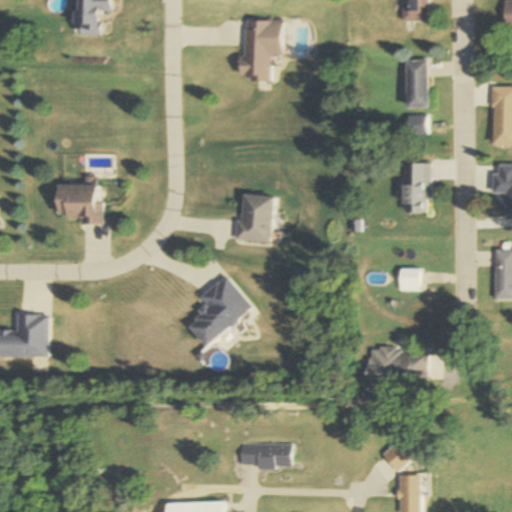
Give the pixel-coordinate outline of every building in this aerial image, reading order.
[(111,0),(81,0),(82,37),(102,37),(101,12),(112,12),(111,0)] [(511,1),(503,2),(504,32),(511,31),(511,1)] [(282,23),(242,23),(242,82),(271,82),(271,57),(282,57),(282,23)] [(428,62),(406,62),(406,110),(428,110),(428,62)] [(492,146),(511,146),(511,87),(492,88),(492,146)] [(430,165),(404,165),(404,213),(430,213),(430,165)] [(102,204),(96,204),(96,186),(57,186),(57,219),(81,219),(81,225),(101,226),(102,204)] [(270,244),(273,197),(240,195),(237,242),(270,244)] [(511,250),(495,250),(495,301),(511,301),(511,250)] [(398,274),(398,285),(419,285),(419,274),(398,274)] [(0,358),(49,358),(49,316),(17,316),(17,332),(0,331),(0,358)] [(367,380),(427,381),(428,350),(368,350),(367,380)] [(239,443),(239,468),(292,468),(293,444),(239,443)] [(420,511),(421,475),(400,475),(399,511),(420,511)] [(221,511),(221,502),(165,503),(165,511),(221,511)]
